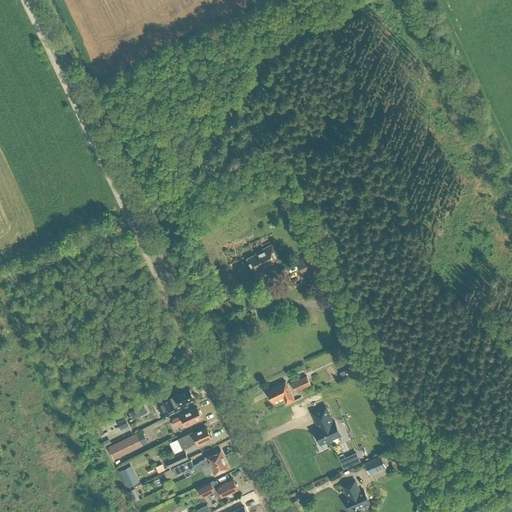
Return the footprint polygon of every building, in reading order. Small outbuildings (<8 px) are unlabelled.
[(257,252),(258,254),(249,258),(255,272),(264,267),(265,269),(281,261),(273,245),(257,252)] [(296,260),(302,275),(304,275),(305,279),(321,272),(313,253),(296,260)] [(291,383),(295,391),(311,384),(307,375),(291,383)] [(286,381),(267,390),(273,402),(284,397),(287,404),(295,400),(286,381)] [(167,411),(179,405),(194,398),(189,389),(163,401),(162,399),(156,402),(158,405),(157,405),(161,412),(167,410),(167,411)] [(321,444),(341,435),(335,420),(333,421),(326,406),(312,412),(319,427),(314,429),(321,444)] [(194,421),(202,417),(201,414),(202,413),(200,409),(199,409),(197,407),(181,414),(181,415),(172,419),(175,424),(184,420),(186,425),(195,421),(194,421)] [(138,428),(146,446),(157,441),(149,424),(138,428)] [(207,427),(193,433),(193,431),(178,438),(183,449),(197,442),(198,445),(206,441),(206,439),(211,437),(211,435),(212,435),(210,431),(209,432),(207,427)] [(135,432),(108,445),(114,458),(116,457),(142,444),(135,432)] [(191,459),(184,462),(172,467),(176,474),(184,471),(186,476),(203,468),(225,458),(221,449),(207,456),(207,457),(199,461),(200,461),(194,464),(191,459)] [(165,460),(168,467),(188,458),(185,451),(165,460)] [(386,466),(381,455),(365,463),(370,474),(386,466)] [(229,467),(225,458),(203,468),(206,474),(213,470),(215,474),(229,467)] [(160,462),(154,464),(157,471),(162,469),(160,462)] [(129,465),(118,471),(126,487),(137,481),(129,465)] [(233,478),(219,484),(217,479),(215,480),(214,479),(198,487),(202,495),(214,490),(218,498),(222,496),(228,493),(228,494),(230,496),(234,494),(234,491),(234,490),(238,489),(237,487),(238,485),(237,483),(235,482),(233,478)] [(355,480),(343,485),(348,496),(345,498),(350,511),(370,502),(364,489),(360,491),(355,480)] [(425,511),(428,505),(420,502),(416,511),(425,511)]
